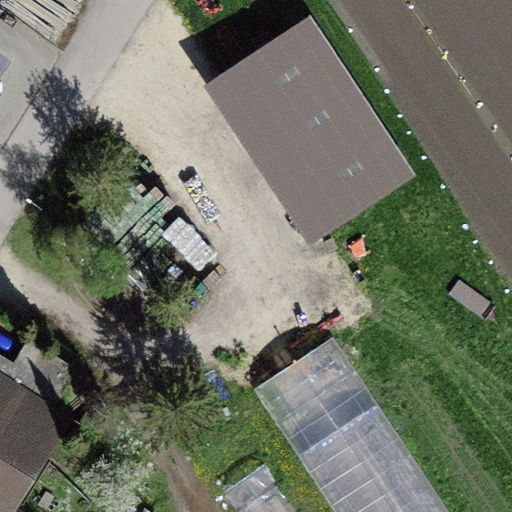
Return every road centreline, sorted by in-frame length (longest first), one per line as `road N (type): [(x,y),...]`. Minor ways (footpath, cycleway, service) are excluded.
road 1 (track): [(208,511),(123,359),(0,263)]
road 2 (residential): [(126,0),(0,188)]
